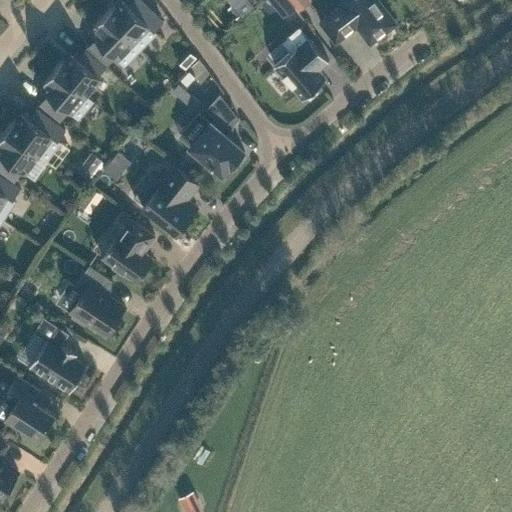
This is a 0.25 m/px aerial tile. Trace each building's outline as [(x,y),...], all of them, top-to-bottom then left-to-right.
[(105,12),(141,48),(157,32),(154,29),(164,20),(143,0),(133,0),(129,4),(125,0),(117,0),(115,2),(105,12)] [(241,0),(240,1),(240,7),(245,14),(256,5),(251,0),(241,0)] [(271,0),(284,15),(295,6),(290,0),(271,0)] [(291,0),(299,9),(309,0),(291,0)] [(397,22),(380,0),(341,0),(341,1),(341,0),(339,1),(342,4),(321,21),(336,41),(357,25),(371,42),(397,22)] [(125,64),(141,48),(105,12),(94,23),(95,23),(89,29),(97,37),(88,47),(107,64),(115,55),(125,64)] [(275,64),(304,97),(306,95),(311,96),(318,90),(317,85),(327,77),(319,68),(329,59),(309,36),(309,37),(300,26),(284,40),(291,50),(275,64)] [(64,56),(55,67),(86,94),(87,94),(101,76),(98,74),(107,64),(88,47),(79,57),(70,50),(64,57),(64,56)] [(86,94),(55,67),(45,79),(46,79),(40,86),(49,93),(41,103),(60,119),(68,109),(79,118),(94,100),(87,94),(86,94)] [(189,70),(181,78),(187,84),(195,75),(189,70)] [(233,167),(246,152),(225,133),(230,127),(231,129),(240,119),(223,94),(210,109),(221,119),(216,125),(213,123),(193,145),(224,173),(231,165),(233,167)] [(142,99),(125,116),(134,125),(151,108),(142,99)] [(39,154),(46,160),(61,140),(58,138),(66,128),(37,107),(30,117),(20,110),(15,117),(6,128),(39,153),(39,154)] [(0,152),(2,154),(0,156),(0,168),(15,179),(22,169),(25,172),(39,154),(39,153),(6,128),(0,136),(0,152)] [(92,151),(79,168),(90,177),(103,159),(92,151)] [(164,179),(144,204),(178,231),(198,206),(187,197),(199,182),(177,165),(165,180),(164,179)] [(0,216),(4,219),(16,199),(13,197),(20,187),(0,173),(0,216)] [(88,209),(100,191),(92,186),(80,203),(88,209)] [(118,232),(102,255),(138,280),(154,257),(144,250),(156,234),(131,217),(120,233),(118,232)] [(83,291),(71,309),(75,311),(72,315),(84,323),(87,319),(108,333),(125,305),(105,292),(113,279),(90,263),(75,285),(83,291)] [(46,339),(30,364),(31,364),(32,364),(70,388),(70,389),(71,389),(88,363),(86,363),(74,355),(76,352),(76,353),(77,351),(63,343),(70,332),(44,316),(35,331),(46,339)] [(40,436),(56,412),(33,398),(39,388),(18,374),(5,394),(16,401),(7,414),(40,436)] [(0,495),(2,496),(19,469),(0,457),(0,454),(7,443),(0,438),(0,495)]
